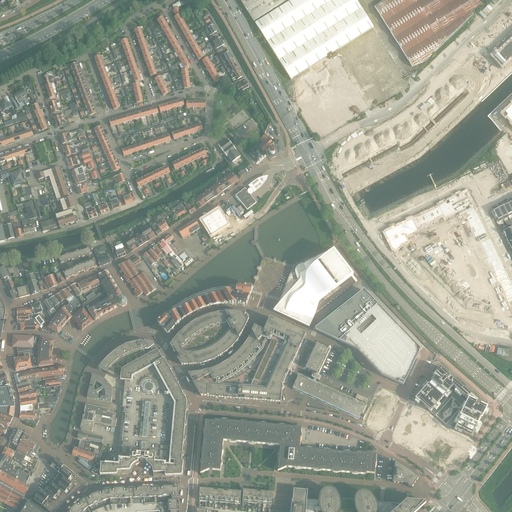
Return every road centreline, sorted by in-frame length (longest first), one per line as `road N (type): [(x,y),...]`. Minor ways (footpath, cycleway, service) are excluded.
road 1 (secondary): [(305,156),(379,278),(511,403)]
road 2 (secondary): [(511,387),(379,259),(313,153)]
road 3 (unclassified): [(313,153),(389,113),(508,0)]
road 4 (residential): [(109,266),(258,171),(294,160)]
road 5 (residential): [(202,89),(151,8),(126,25),(153,104)]
road 6 (secondary): [(218,0),(305,156)]
road 7 (secondary): [(313,153),(230,0)]
road 8 (residential): [(292,412),(196,403),(165,346)]
road 9 (residential): [(52,454),(72,434),(95,361),(139,334)]
road 10 (residential): [(362,283),(318,319),(289,386),(292,412)]
road 11 (residential): [(422,465),(378,437),(292,412)]
road 12 (unknown): [(123,164),(183,146),(127,174)]
